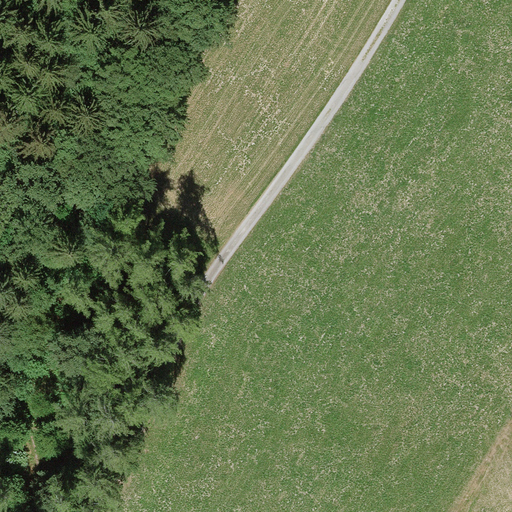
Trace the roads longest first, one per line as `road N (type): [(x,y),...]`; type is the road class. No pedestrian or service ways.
road 1 (track): [(401,0),(321,128),(206,283),(125,458),(91,511)]
road 2 (track): [(49,511),(28,416),(0,365)]
